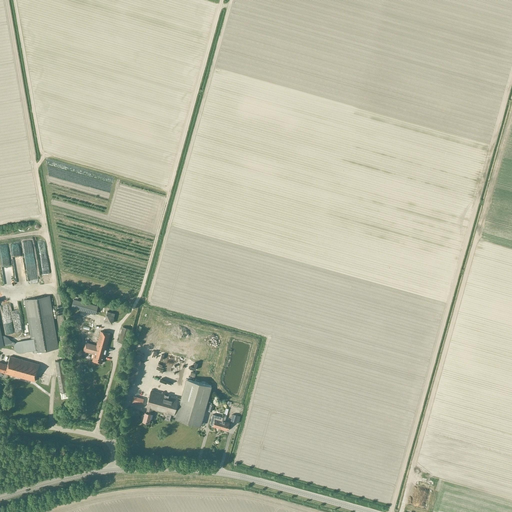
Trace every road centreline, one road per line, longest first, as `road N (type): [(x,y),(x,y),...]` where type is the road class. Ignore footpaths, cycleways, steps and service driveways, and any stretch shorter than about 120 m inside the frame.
road 1 (track): [(390,511),(511,72)]
road 2 (track): [(401,511),(511,106)]
road 3 (track): [(141,290),(221,0)]
road 4 (tertiary): [(369,511),(218,472),(115,470)]
road 5 (track): [(41,205),(6,0)]
